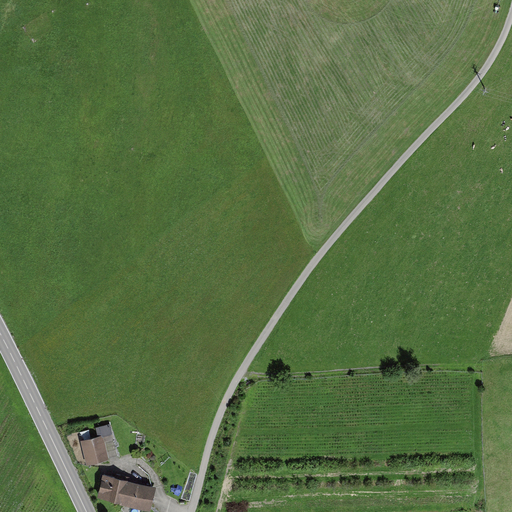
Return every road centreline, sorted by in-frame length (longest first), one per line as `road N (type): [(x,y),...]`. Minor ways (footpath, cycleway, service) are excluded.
road 1 (track): [(511,15),(462,98),(310,267),(241,373),(192,511)]
road 2 (track): [(476,366),(241,373)]
road 3 (secondary): [(86,511),(0,332)]
